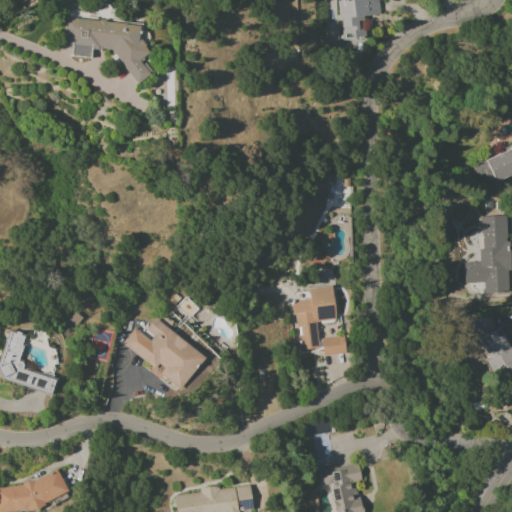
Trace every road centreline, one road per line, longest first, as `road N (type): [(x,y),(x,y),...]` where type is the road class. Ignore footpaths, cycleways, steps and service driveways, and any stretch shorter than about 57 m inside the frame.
road 1 (residential): [(376,377),(371,110),(399,47),(489,0)]
road 2 (residential): [(376,377),(213,449),(104,425),(15,443),(0,435)]
road 3 (residential): [(376,377),(447,438),(511,453)]
